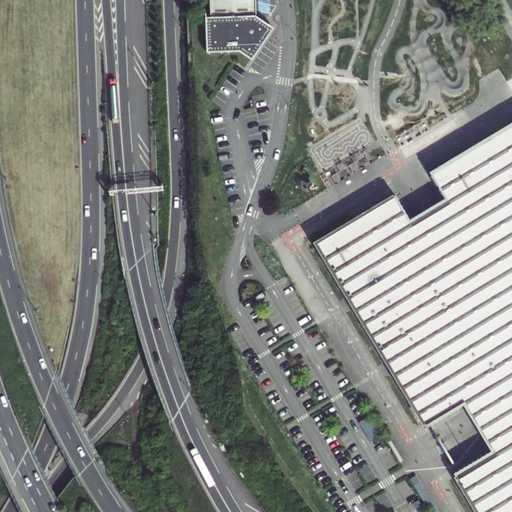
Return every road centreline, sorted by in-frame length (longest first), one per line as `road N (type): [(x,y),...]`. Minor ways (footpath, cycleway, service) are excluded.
road 1 (trunk): [(30,511),(139,374),(168,304),(176,213),(167,0)]
road 2 (trunk): [(13,511),(60,408),(82,325),(91,210),(85,0)]
road 3 (trunk): [(113,511),(46,391),(0,250)]
road 4 (trunk): [(234,511),(179,409),(135,260)]
road 5 (trunk): [(135,260),(105,0)]
road 6 (trunk): [(135,260),(122,0)]
